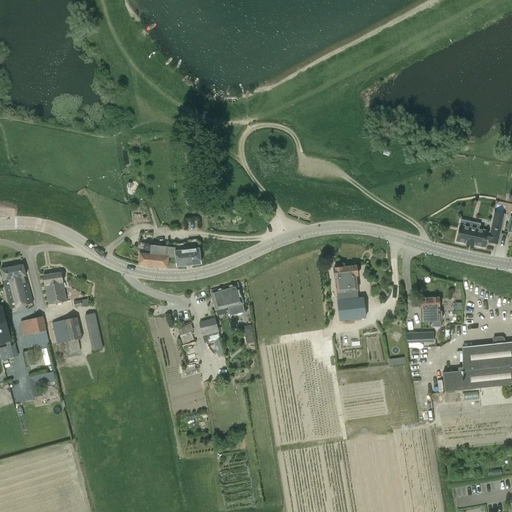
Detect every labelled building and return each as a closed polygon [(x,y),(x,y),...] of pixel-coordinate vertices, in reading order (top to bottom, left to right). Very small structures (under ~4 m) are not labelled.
[(457,242),(466,244),(466,245),(473,246),(473,245),(483,247),(485,240),(488,241),(488,242),(497,244),(500,231),(497,230),(497,229),(494,229),(494,230),(491,229),(490,234),(486,233),(486,232),(478,230),(479,225),(469,223),(468,228),(460,226),(457,242)] [(186,240),(187,248),(189,266),(201,264),(199,249),(198,249),(197,239),(186,240)] [(168,268),(169,258),(168,258),(168,257),(166,256),(167,247),(151,245),(150,255),(140,254),(138,265),(168,268)] [(168,258),(169,258),(176,258),(177,267),(189,266),(187,248),(183,249),(183,251),(175,252),(176,248),(167,247),(166,256),(168,257),(168,258)] [(32,303),(22,264),(0,270),(10,309),(32,303)] [(333,268),(337,301),(340,321),(366,318),(363,298),(358,298),(357,291),(356,277),(358,276),(357,266),(333,268)] [(66,302),(61,273),(43,276),(48,305),(66,302)] [(420,273),(416,277),(420,281),(424,277),(420,273)] [(245,313),(242,304),(243,304),(237,283),(210,292),(216,310),(228,307),(230,316),(245,313)] [(421,322),(433,322),(433,325),(440,325),(440,321),(441,321),(441,312),(439,312),(439,298),(420,299),(420,309),(421,322)] [(74,307),(89,305),(88,299),(73,302),(74,307)] [(0,344),(10,342),(2,311),(0,311),(0,344)] [(92,351),(98,350),(103,349),(95,313),(84,315),(92,351)] [(27,347),(49,341),(50,341),(43,316),(20,322),(27,347)] [(82,339),(78,317),(52,323),(56,344),(67,342),(69,353),(80,351),(78,340),(82,339)] [(202,335),(218,330),(215,318),(199,322),(202,335)] [(183,345),(193,340),(194,340),(191,332),(193,331),(191,324),(181,327),(181,329),(178,330),(183,345)] [(246,335),(253,333),(254,333),(252,325),(246,327),(244,329),(246,335)] [(255,342),(253,333),(246,335),(248,344),(255,342)] [(433,333),(407,334),(407,343),(433,342),(433,333)] [(493,345),(462,348),(462,351),(462,362),(462,368),(458,368),(458,372),(442,373),(444,392),(511,385),(511,342),(505,344),(504,339),(501,337),(493,338),(493,345)] [(55,382),(53,372),(41,375),(43,385),(55,382)]
